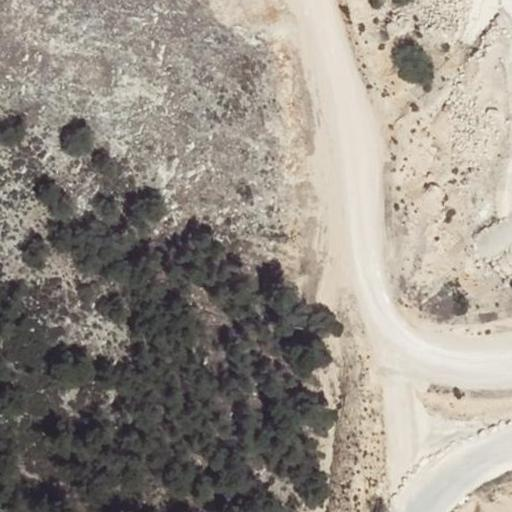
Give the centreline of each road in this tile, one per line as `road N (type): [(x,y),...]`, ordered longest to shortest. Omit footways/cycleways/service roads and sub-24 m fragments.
road 1 (track): [(511,361),(418,357),(392,344),(370,273),(361,146),(323,0)]
road 2 (track): [(434,494),(413,475),(405,451),(392,344)]
